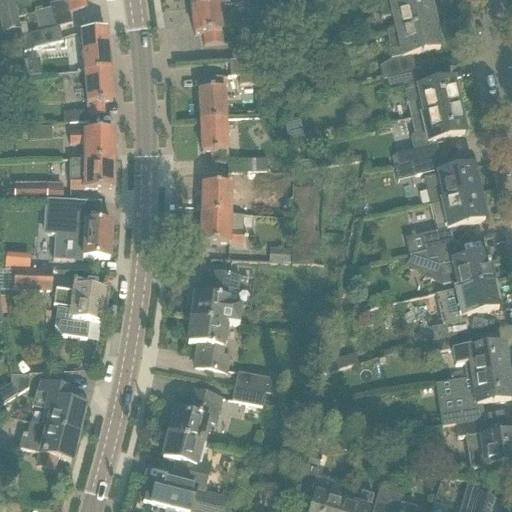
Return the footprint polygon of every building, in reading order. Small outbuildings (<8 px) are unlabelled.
[(13,0),(0,0),(0,26),(2,35),(20,31),(13,0)] [(65,0),(69,15),(85,11),(83,1),(86,0),(65,0)] [(218,8),(216,0),(189,0),(191,11),(218,8)] [(348,0),(351,12),(377,6),(381,22),(391,19),(395,33),(395,34),(432,25),(426,0),(417,0),(392,6),(390,0),(348,0)] [(213,8),(191,11),(194,38),(202,37),(204,48),(222,46),(219,19),(215,20),(213,8)] [(37,33),(55,29),(50,10),(33,14),(37,33)] [(432,25),(395,35),(385,37),(389,51),(387,52),(390,64),(378,70),(381,82),(385,81),(414,74),(410,59),(439,52),(432,25)] [(58,28),(55,29),(37,33),(29,35),(33,51),(62,44),(58,28)] [(105,32),(80,35),(84,75),(109,73),(107,52),(107,51),(107,48),(107,47),(105,32)] [(27,36),(22,37),(23,47),(24,53),(33,51),(29,35),(27,36)] [(231,63),(255,60),(253,40),(229,43),(231,63)] [(258,86),(255,62),(227,65),(229,81),(237,80),(238,88),(258,86)] [(109,73),(84,75),(87,113),(88,118),(104,116),(103,105),(112,104),(111,99),(112,99),(111,99),(111,95),(111,94),(109,73)] [(418,91),(414,74),(385,81),(388,93),(401,90),(405,108),(407,107),(410,121),(457,110),(451,84),(418,91)] [(207,92),(198,93),(200,123),(225,123),(224,91),(223,80),(207,81),(207,92)] [(0,87),(0,96),(2,102),(14,99),(9,84),(0,87)] [(414,154),(408,155),(395,158),(398,170),(411,167),(439,161),(435,144),(464,137),(457,110),(410,121),(415,139),(410,140),(414,154)] [(83,113),(64,114),(64,126),(64,127),(84,126),(83,113)] [(225,123),(200,123),(202,156),(211,155),(211,167),(227,166),(227,164),(225,123)] [(52,128),(29,128),(29,133),(30,141),(52,141),(52,128)] [(113,134),(93,134),(84,134),(84,136),(70,136),(70,148),(84,147),(84,164),(113,163),(113,134)] [(439,161),(411,167),(414,180),(423,177),(442,173),(439,161)] [(299,162),(289,164),(291,177),(301,175),(299,162)] [(68,164),(68,193),(70,193),(84,193),(113,193),(113,163),(84,164),(68,164)] [(232,177),(247,177),(267,177),(266,163),(227,164),(227,166),(228,177),(232,177)] [(471,170),(423,181),(426,193),(427,193),(431,207),(431,208),(477,197),(471,170)] [(15,187),(15,203),(45,203),(45,187),(15,187)] [(202,187),(200,217),(230,218),(231,201),(249,202),(249,189),(202,187)] [(291,195),(290,267),(310,267),(311,195),(291,195)] [(429,208),(432,222),(435,234),(421,237),(425,254),(453,247),(449,232),(484,224),(477,197),(429,208)] [(45,203),(43,238),(54,239),(53,263),(82,265),(82,261),(109,262),(111,227),(98,226),(79,225),(80,203),(75,203),(45,203)] [(242,219),(230,218),(200,217),(199,246),(229,248),(229,246),(244,247),(245,234),(242,234),(242,219)] [(453,247),(425,254),(418,256),(421,269),(419,274),(441,288),(453,285),(454,293),(491,285),(485,258),(457,264),(453,247)] [(268,251),(268,265),(270,265),(289,266),(289,252),(268,251)] [(4,257),(3,270),(13,271),(14,257),(4,257)] [(13,271),(12,291),(50,293),(51,273),(13,271)] [(343,274),(342,284),(349,285),(350,275),(343,274)] [(194,298),(191,322),(225,327),(238,329),(241,309),(233,308),(235,296),(237,296),(239,281),(228,279),(208,276),(205,300),(194,298)] [(491,285),(454,293),(458,308),(452,309),(455,322),(498,312),(491,285)] [(105,294),(85,291),(76,290),(75,296),(55,293),(53,310),(57,310),(54,330),(61,339),(86,343),(88,327),(100,328),(105,294)] [(225,327),(191,322),(187,346),(198,347),(194,371),(226,375),(228,359),(220,358),(225,327)] [(466,323),(430,331),(433,344),(469,336),(469,335),(466,323)] [(433,344),(430,344),(433,357),(452,353),(455,369),(464,368),(466,383),(472,382),(506,377),(506,376),(502,350),(473,354),(469,354),(468,349),(472,348),(469,336),(433,344)] [(337,363),(329,365),(333,376),(357,368),(353,356),(337,361),(337,363)] [(236,376),(234,391),(266,397),(272,398),(275,398),(278,384),(236,376)] [(466,383),(448,386),(450,400),(453,415),(454,429),(483,425),(481,409),(510,404),(506,377),(472,382),(466,383)] [(28,379),(10,379),(11,387),(18,398),(28,392),(28,379)] [(65,391),(51,388),(41,385),(38,395),(49,398),(41,429),(77,438),(84,411),(62,405),(65,391)] [(0,409),(18,398),(11,387),(0,393),(0,409)] [(234,391),(231,405),(233,406),(261,411),(263,404),(271,405),(272,398),(266,397),(234,391)] [(174,415),(168,438),(201,446),(207,425),(214,427),(220,402),(213,400),(193,395),(187,418),(174,415)] [(483,425),(454,429),(455,431),(456,442),(464,441),(467,457),(469,472),(480,471),(511,466),(511,437),(486,442),(481,442),(480,438),(485,438),(483,425)] [(25,441),(20,440),(17,452),(40,458),(37,469),(52,473),(55,461),(70,465),(77,438),(41,429),(29,426),(25,441)] [(201,446),(168,438),(162,461),(175,465),(170,487),(195,494),(202,496),(210,468),(196,465),(201,446)] [(311,452),(306,467),(317,471),(322,455),(311,452)] [(303,469),(297,498),(314,503),(310,511),(339,511),(343,501),(329,497),(332,487),(315,482),(318,474),(303,469)] [(143,505),(150,507),(169,511),(224,511),(227,502),(202,496),(195,494),(170,487),(156,484),(149,482),(143,505)] [(466,485),(458,511),(472,511),(479,489),(466,485)] [(379,492),(372,511),(385,511),(391,495),(379,492)] [(343,501),(339,511),(368,511),(373,499),(361,495),(358,505),(343,501)] [(391,495),(385,511),(415,511),(416,511),(400,507),(402,499),(391,495)] [(472,511),(505,511),(506,508),(476,500),(472,511)]
